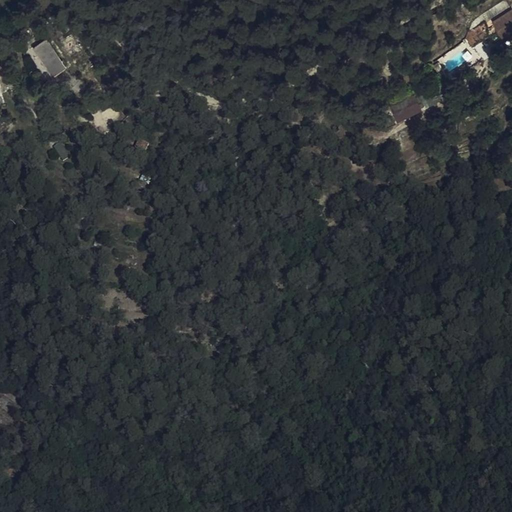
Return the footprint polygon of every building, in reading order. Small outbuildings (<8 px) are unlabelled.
[(485,21),(490,29),(499,24),(510,18),(506,11),(510,9),(509,5),(510,1),(509,0),(502,0),(503,2),(480,14),(480,18),(482,23),(485,21)] [(472,18),(477,25),(482,23),(480,18),(480,14),(472,18)] [(49,36),(34,44),(51,76),(66,67),(49,36)] [(391,101),(396,119),(422,111),(418,94),(391,101)] [(46,148),(52,157),(59,152),(52,142),(51,144),(46,148)]
